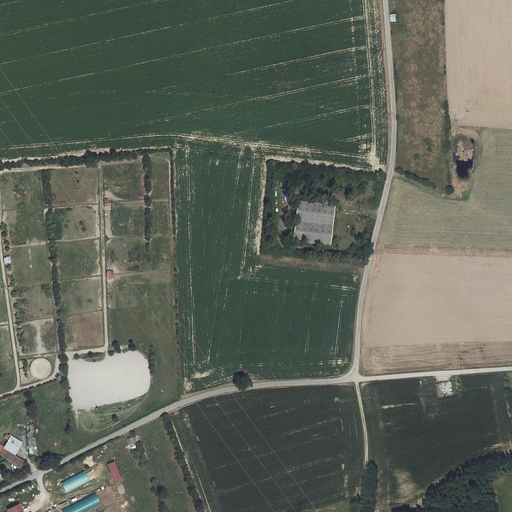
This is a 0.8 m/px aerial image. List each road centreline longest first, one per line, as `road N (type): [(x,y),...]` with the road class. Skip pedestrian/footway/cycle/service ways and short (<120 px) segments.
road 1 (unclassified): [(386,0),(394,137),(358,321),(355,378),(217,391),(0,491)]
road 2 (track): [(511,369),(355,378)]
road 3 (track): [(363,511),(366,447),(355,378)]
